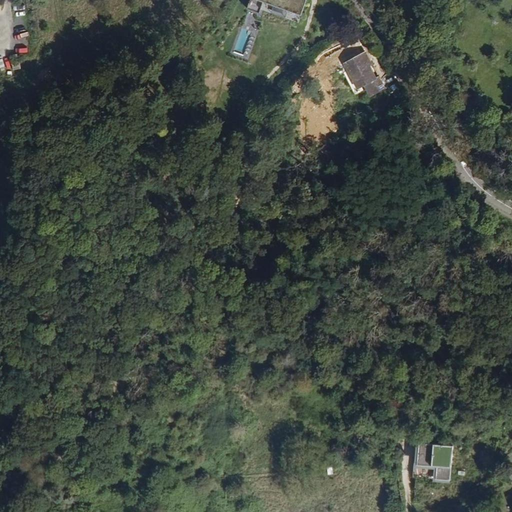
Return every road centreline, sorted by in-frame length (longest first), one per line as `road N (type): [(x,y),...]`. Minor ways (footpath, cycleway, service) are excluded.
road 1 (unclassified): [(511,211),(477,184),(352,0)]
road 2 (track): [(452,0),(438,37),(437,74),(511,168)]
